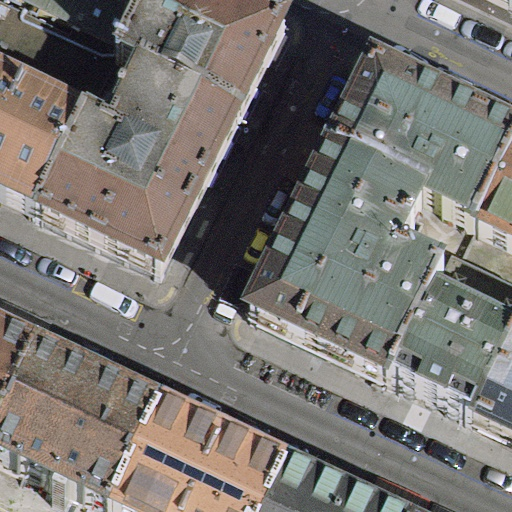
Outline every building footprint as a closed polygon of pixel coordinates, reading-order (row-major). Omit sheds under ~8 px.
[(6,0),(73,32),(124,57),(152,0),(6,0)] [(119,67),(142,79),(240,127),(260,86),(286,35),(213,0),(152,0),(124,57),(119,67)] [(511,0),(475,0),(511,17),(511,0)] [(0,90),(86,131),(119,67),(124,57),(73,32),(70,40),(0,6),(0,90)] [(477,239),(511,168),(511,143),(458,117),(375,78),(355,120),(334,162),(426,207),(444,216),(446,226),(477,239)] [(86,131),(37,225),(101,255),(162,283),(195,216),(240,127),(142,79),(111,142),(86,131)] [(0,207),(37,225),(86,131),(0,90),(0,207)] [(406,249),(426,207),(334,162),(292,248),(254,326),(324,360),(392,393),(443,287),(382,260),(390,241),(406,249)] [(511,255),(511,168),(477,239),(511,255)] [(511,298),(451,269),(443,287),(392,393),(430,410),(476,432),(511,360),(511,298)] [(0,443),(35,369),(0,352),(0,443)] [(511,360),(476,432),(511,449),(511,360)] [(91,511),(121,511),(160,429),(98,400),(35,369),(0,443),(0,468),(62,498),(56,508),(63,511),(70,511),(74,504),(91,511)] [(274,511),(286,488),(223,459),(160,429),(121,511),(274,511)] [(337,511),(286,488),(274,511),(337,511)]
